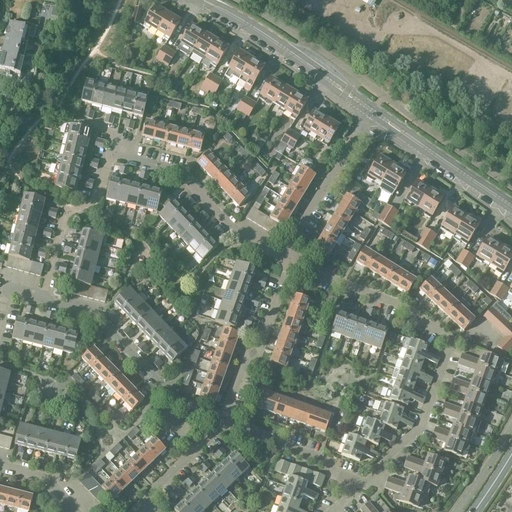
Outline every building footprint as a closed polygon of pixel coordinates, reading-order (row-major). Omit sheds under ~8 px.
[(138,24),(142,9),(135,7),(131,23),(138,24)] [(158,31),(168,14),(166,13),(167,12),(162,8),(161,10),(156,7),(144,27),(149,30),(151,27),(158,31)] [(170,15),(168,14),(158,31),(165,35),(163,38),(168,42),(180,22),(175,18),(176,17),(171,14),(170,15)] [(5,37),(28,43),(30,37),(34,38),(37,27),(25,24),(24,26),(9,22),(5,37)] [(187,46),(193,50),(204,33),(202,32),(203,31),(198,28),(197,29),(192,26),(180,46),(185,49),(187,46)] [(204,33),(193,50),(200,55),(199,58),(203,61),(204,61),(216,41),(214,40),(215,38),(210,35),(209,37),(204,33)] [(1,53),(24,59),(28,43),(5,37),(1,53)] [(204,61),(203,61),(201,64),(209,68),(211,65),(216,68),(228,48),(223,45),(223,44),(219,41),(218,42),(216,41),(204,61)] [(162,63),(170,50),(164,47),(156,59),(162,63)] [(170,50),(162,63),(168,66),(176,54),(170,50)] [(21,75),(24,59),(1,53),(0,58),(0,69),(6,71),(5,74),(10,75),(11,72),(21,75)] [(240,80),(252,60),(250,59),(251,57),(246,54),(245,56),(240,53),(225,77),(230,80),(233,76),(240,80)] [(252,60),(240,80),(247,84),(245,87),(250,91),(264,67),(259,64),(260,62),(255,59),(254,61),(252,60)] [(209,92),(209,91),(217,78),(210,74),(202,88),(209,92)] [(217,78),(209,91),(215,94),(223,82),(217,78)] [(271,106),(273,103),(283,86),(282,85),(283,84),(278,81),(277,82),(271,79),(259,99),(271,106)] [(180,83),(175,80),(170,89),(175,92),(180,83)] [(92,105),(98,84),(87,81),(81,102),(92,105)] [(102,107),(108,86),(98,84),(92,105),(102,107)] [(117,89),(108,86),(102,107),(112,110),(117,89)] [(285,110),(295,93),(294,93),(295,91),(290,88),(289,90),(283,86),(273,103),(280,108),(278,111),(283,114),(285,111),(285,110)] [(122,112),(128,92),(117,89),(112,110),(122,112)] [(138,94),(128,92),(122,112),(132,115),(138,94)] [(297,95),(295,93),(285,110),(285,111),(292,115),(290,118),(295,121),(308,101),(302,98),(303,96),(298,93),(297,95)] [(132,115),(143,118),(148,97),(138,94),(132,115)] [(243,114),(251,101),(245,97),(237,110),(243,114)] [(251,101),(243,114),(249,117),(256,104),(251,101)] [(310,132),(317,136),(327,119),(326,118),(327,117),(321,114),(321,115),(315,112),(303,132),(308,135),(310,132)] [(327,119),(317,136),(324,140),(322,144),(327,147),(340,127),(334,123),(335,122),(330,119),(329,120),(327,119)] [(142,136),(143,136),(154,139),(158,124),(146,121),(142,136)] [(79,128),(75,127),(66,124),(64,135),(68,136),(89,141),(92,131),(80,128),(80,127),(79,127),(79,128)] [(158,124),(154,139),(165,142),(169,127),(158,124)] [(169,127),(165,142),(177,145),(181,130),(169,127)] [(181,130),(177,145),(188,148),(192,133),(181,130)] [(287,146),(295,133),(289,130),(281,143),(287,146)] [(192,133),(188,148),(200,151),(204,137),(192,133)] [(295,133),(287,146),(293,150),(301,137),(295,133)] [(228,142),(232,139),(228,134),(224,138),(228,142)] [(254,146),(259,138),(254,135),(249,143),(254,146)] [(66,146),(86,151),(89,141),(68,136),(66,146)] [(257,149),(260,151),(266,142),(262,140),(257,149)] [(282,155),(287,146),(281,143),(278,148),(280,149),(277,153),(282,155)] [(63,156),(84,161),(86,151),(66,146),(63,156)] [(240,155),(245,151),(241,147),(236,151),(240,155)] [(245,151),(240,155),(245,160),(249,156),(245,151)] [(197,163),(206,172),(217,161),(209,152),(197,163)] [(283,156),(277,153),(274,158),(279,161),(283,156)] [(61,166),(81,171),(84,161),(63,156),(61,166)] [(375,179),(382,184),(393,165),(392,164),(393,163),(387,160),(387,161),(380,157),(367,178),(373,182),(375,179)] [(299,166),(302,167),(312,173),(315,167),(303,159),(299,166)] [(206,172),(214,181),(226,169),(217,161),(206,172)] [(58,176),(79,181),(81,171),(61,166),(56,164),(53,175),(58,176)] [(257,173),(261,168),(257,164),(253,169),(257,173)] [(395,166),(393,165),(382,184),(388,188),(387,190),(393,194),(407,173),(400,169),(401,168),(396,165),(395,166)] [(316,176),(312,173),(302,167),(295,178),(309,186),(316,176)] [(261,168),(257,173),(261,177),(266,173),(261,168)] [(214,181),(222,189),(234,178),(226,169),(214,181)] [(272,177),(277,180),(280,175),(275,172),(272,177)] [(76,192),(79,181),(58,176),(55,187),(76,192)] [(277,180),(272,177),(268,183),(273,186),(277,180)] [(222,189),(231,198),(242,187),(234,178),(222,189)] [(289,188),(303,196),(309,186),(295,178),(289,188)] [(107,199),(117,202),(122,181),(112,179),(107,199)] [(122,181),(117,202),(127,204),(132,184),(122,181)] [(419,208),(431,190),(429,189),(430,188),(424,184),(424,185),(418,182),(404,203),(411,207),(412,204),(419,208)] [(132,184),(127,204),(137,207),(142,187),(132,184)] [(137,207),(147,209),(152,189),(142,187),(137,207)] [(251,195),(242,187),(231,198),(239,207),(251,195)] [(297,207),(303,196),(289,188),(283,198),(297,207)] [(152,189),(147,209),(157,212),(160,198),(162,192),(152,189)] [(432,191),(431,190),(419,208),(426,212),(424,215),(430,219),(444,198),(437,194),(438,193),(433,190),(432,191)] [(160,198),(168,207),(174,201),(166,192),(162,192),(160,198)] [(259,198),(264,201),(267,196),(262,192),(259,198)] [(354,199),(361,203),(368,208),(372,201),(359,193),(354,199)] [(25,195),(22,205),(42,211),(45,200),(25,195)] [(361,203),(354,199),(347,195),(341,205),(355,214),(361,203)] [(264,201),(259,198),(256,203),(261,206),(264,201)] [(297,207),(283,198),(277,209),(290,217),(297,207)] [(192,199),(187,204),(190,207),(195,202),(192,199)] [(181,209),(174,201),(168,207),(159,216),(166,224),(181,209)] [(22,205),(20,215),(40,221),(42,211),(22,205)] [(335,216),(348,224),(355,214),(341,205),(335,216)] [(383,224),(393,208),(387,205),(378,220),(383,224)] [(251,221),(258,211),(252,208),(246,218),(251,221)] [(393,208),(383,224),(389,227),(398,212),(393,208)] [(448,230),(455,235),(467,216),(465,215),(466,214),(460,211),(460,212),(453,208),(440,229),(447,233),(448,230)] [(189,217),(181,209),(166,224),(173,231),(189,217)] [(273,221),(279,224),(284,227),(290,217),(277,209),(270,219),(273,221)] [(201,219),(206,214),(203,211),(198,216),(201,219)] [(258,211),(251,221),(257,225),(263,214),(258,211)] [(372,218),(377,221),(380,215),(375,212),(372,218)] [(206,214),(201,219),(204,223),(209,218),(206,214)] [(262,228),(268,218),(263,214),(257,225),(262,228)] [(20,215),(17,225),(37,231),(40,221),(20,215)] [(328,226),(342,234),(348,224),(335,216),(328,226)] [(467,216),(455,235),(462,239),(460,242),(467,245),(480,224),(473,220),(474,219),(468,216),(468,217),(467,216)] [(196,224),(189,217),(173,231),(181,239),(196,224)] [(267,231),(273,221),(270,219),(268,218),(262,228),(267,231)] [(272,234),(279,224),(273,221),(267,231),(272,234)] [(203,232),(196,224),(181,239),(188,246),(203,232)] [(17,225),(14,235),(34,241),(37,231),(17,225)] [(216,234),(221,229),(218,226),(212,231),(216,234)] [(328,226),(322,236),(336,245),(342,234),(328,226)] [(363,233),(368,236),(371,231),(366,228),(363,233)] [(422,247),(431,232),(425,228),(415,243),(422,247)] [(81,240),(101,245),(104,235),(84,230),(81,240)] [(188,246),(195,254),(210,239),(203,232),(188,246)] [(389,232),(385,237),(391,241),(395,235),(389,232)] [(431,232),(422,247),(427,250),(436,235),(431,232)] [(368,236),(363,233),(359,238),(365,241),(368,236)] [(14,235),(12,245),(32,251),(34,241),(14,235)] [(315,247),(329,255),(336,245),(322,236),(315,247)] [(490,264),(502,246),(500,245),(500,244),(495,240),(494,242),(488,238),(476,259),(482,263),(484,260),(490,264)] [(218,247),(210,239),(195,254),(202,262),(218,247)] [(78,250),(99,256),(101,245),(81,240),(78,250)] [(409,244),(406,250),(412,253),(415,248),(409,244)] [(20,259),(26,260),(29,261),(32,251),(12,245),(9,256),(14,257),(20,259)] [(503,246),(502,246),(490,264),(497,269),(496,271),(502,275),(511,258),(511,252),(508,250),(508,249),(503,245),(503,246)] [(350,254),(355,257),(358,251),(353,248),(350,254)] [(356,263),(366,269),(375,255),(364,249),(356,263)] [(462,265),(469,253),(464,249),(456,262),(462,265)] [(76,261),(96,266),(99,256),(78,250),(76,261)] [(469,253),(462,265),(467,269),(475,256),(469,253)] [(355,257),(350,254),(347,259),(352,262),(355,257)] [(430,257),(425,254),(422,259),(427,262),(430,257)] [(376,275),(385,261),(375,255),(366,269),(376,275)] [(6,267),(11,269),(14,257),(9,256),(7,262),(6,267)] [(17,270),(20,259),(14,257),(11,269),(17,270)] [(60,267),(67,269),(68,265),(69,266),(71,259),(62,257),(60,267)] [(17,270),(23,272),(26,260),(20,259),(17,270)] [(32,262),(29,261),(26,260),(23,272),(29,273),(32,262)] [(73,271),(93,276),(96,266),(76,261),(73,271)] [(376,275),(387,281),(395,267),(385,261),(376,275)] [(29,273),(34,275),(37,263),(32,262),(29,273)] [(37,263),(34,275),(40,276),(43,265),(37,263)] [(233,272),(253,279),(256,270),(237,263),(233,272)] [(448,269),(453,273),(457,269),(452,265),(448,269)] [(387,281),(397,288),(406,274),(395,267),(387,281)] [(457,269),(453,273),(457,277),(461,273),(457,269)] [(85,285),(90,286),(93,276),(73,271),(70,281),(72,282),(79,283),(85,285)] [(230,282),(249,289),(253,279),(233,272),(230,282)] [(406,274),(397,288),(408,294),(416,280),(406,274)] [(429,299),(440,287),(431,279),(420,290),(429,299)] [(466,285),(470,290),(474,285),(470,281),(466,285)] [(76,295),(79,283),(72,282),(69,293),(76,295)] [(246,299),(249,289),(230,282),(226,292),(246,299)] [(497,282),(490,294),(495,298),(503,285),(497,282)] [(82,296),(85,285),(79,283),(76,295),(82,296)] [(87,298),(90,286),(85,285),(82,296),(87,298)] [(474,285),(470,290),(475,294),(479,289),(474,285)] [(503,285),(495,298),(501,301),(509,288),(503,285)] [(90,286),(87,298),(93,299),(96,288),(90,286)] [(438,307),(449,295),(440,287),(429,299),(438,307)] [(96,288),(93,299),(99,301),(102,289),(96,288)] [(114,303),(122,310),(137,296),(130,288),(114,303)] [(102,289),(99,301),(105,303),(108,291),(102,289)] [(246,299),(226,292),(223,301),(242,308),(246,299)] [(306,312),(310,300),(295,295),(291,306),(306,312)] [(447,315),(458,303),(449,295),(438,307),(447,315)] [(129,318),(144,303),(137,296),(122,310),(129,318)] [(326,303),(334,306),(336,300),(328,297),(326,303)] [(483,302),(488,306),(492,302),(487,298),(483,302)] [(455,323),(466,311),(470,308),(461,300),(458,303),(447,315),(455,323)] [(219,311),(239,318),(242,308),(223,301),(219,311)] [(136,326),(151,311),(144,303),(129,318),(136,326)] [(496,304),(492,308),(496,312),(501,316),(505,321),(507,323),(511,318),(496,304)] [(291,306),(287,318),(302,323),(306,312),(291,306)] [(488,321),(496,312),(492,308),(484,317),(488,321)] [(136,326),(143,333),(159,319),(151,311),(136,326)] [(216,321),(235,328),(239,318),(219,311),(216,321)] [(455,323),(464,331),(475,319),(466,311),(455,323)] [(108,317),(111,320),(117,315),(113,312),(108,317)] [(496,312),(488,321),(493,325),(501,316),(496,312)] [(331,332),(332,332),(341,336),(348,316),(339,313),(331,332)] [(117,315),(111,320),(115,324),(120,319),(117,315)] [(351,339),(358,320),(348,316),(341,336),(351,339)] [(497,329),(505,321),(501,316),(493,325),(497,329)] [(12,339),(13,339),(23,341),(28,321),(18,318),(12,339)] [(302,323),(287,318),(283,329),(298,334),(302,323)] [(159,319),(143,333),(151,341),(166,326),(159,319)] [(368,323),(358,320),(351,339),(361,343),(368,323)] [(33,344),(38,324),(28,321),(23,341),(33,344)] [(505,321),(497,329),(502,333),(510,325),(507,323),(505,321)] [(368,323),(361,343),(371,347),(378,327),(368,323)] [(48,326),(38,324),(33,344),(43,347),(48,326)] [(506,338),(511,331),(511,326),(510,325),(502,333),(506,338)] [(48,326),(43,347),(53,349),(58,329),(48,326)] [(158,348),(173,334),(166,326),(151,341),(158,348)] [(122,332),(126,335),(131,330),(128,327),(122,332)] [(388,330),(378,327),(371,347),(381,350),(388,330)] [(63,352),(68,332),(58,329),(53,349),(63,352)] [(220,340),(235,346),(239,334),(224,329),(220,340)] [(279,340),(294,345),(298,334),(283,329),(279,340)] [(131,330),(126,335),(129,339),(135,334),(131,330)] [(79,334),(68,332),(63,352),(73,355),(79,334)] [(158,348),(165,356),(180,341),(173,334),(158,348)] [(502,342),(510,350),(511,348),(511,343),(506,338),(502,342)] [(403,348),(426,357),(430,358),(429,361),(437,364),(439,359),(426,354),(429,347),(406,339),(403,348)] [(216,351),(231,357),(235,346),(220,340),(216,351)] [(279,340),(275,351),(290,357),(294,345),(279,340)] [(180,341),(165,356),(172,363),(188,349),(180,341)] [(137,347),(140,351),(146,345),(142,342),(137,347)] [(510,350),(502,342),(497,346),(506,355),(510,350)] [(146,345),(140,351),(144,354),(149,349),(146,345)] [(90,367),(102,356),(94,348),(82,359),(90,367)] [(422,367),(426,357),(403,348),(399,359),(404,360),(422,367)] [(212,363),(227,368),(231,357),(216,351),(212,363)] [(290,357),(275,351),(271,363),(286,368),(290,357)] [(493,354),(492,357),(482,353),(480,360),(462,354),(460,360),(496,372),(498,374),(500,374),(505,362),(503,361),(504,358),(493,354)] [(110,365),(102,356),(90,367),(99,376),(110,365)] [(151,362),(155,366),(160,361),(157,357),(151,362)] [(418,377),(422,379),(424,376),(424,374),(423,372),(420,371),(422,367),(404,360),(400,370),(418,377)] [(498,374),(496,372),(460,360),(458,365),(476,371),(473,378),(491,385),(494,378),(495,379),(498,374)] [(160,361),(155,366),(158,369),(163,364),(160,361)] [(227,368),(212,363),(208,374),(223,379),(227,368)] [(107,385),(119,373),(110,365),(99,376),(107,385)] [(400,370),(395,369),(392,378),(397,380),(415,387),(417,380),(421,381),(422,379),(418,377),(400,370)] [(10,373),(0,370),(0,381),(8,383),(10,373)] [(119,373),(107,385),(116,393),(127,382),(119,373)] [(75,382),(80,378),(76,374),(71,378),(75,382)] [(204,385),(219,391),(223,379),(208,374),(204,385)] [(80,378),(75,382),(80,387),(84,382),(80,378)] [(491,385),(473,378),(471,385),(453,378),(451,384),(487,397),(489,390),(491,391),(493,386),(494,386),(491,385)] [(411,397),(411,396),(415,387),(397,380),(393,390),(411,397)] [(135,391),(127,382),(116,393),(124,402),(135,391)] [(255,408),(325,433),(331,416),(271,394),(273,388),(263,384),(255,408)] [(487,397),(451,384),(449,390),(467,396),(464,403),(483,409),(485,402),(487,403),(489,398),(490,398),(487,397)] [(215,402),(219,391),(204,385),(200,397),(215,402)] [(414,401),(419,403),(421,397),(417,395),(416,398),(411,396),(411,397),(393,390),(389,400),(407,407),(409,402),(412,403),(414,402),(414,401)] [(93,391),(88,395),(92,399),(97,395),(93,391)] [(135,391),(124,402),(132,411),(144,399),(135,391)] [(97,395),(92,399),(97,404),(101,399),(97,395)] [(405,419),(406,419),(406,418),(405,415),(402,414),(404,410),(381,402),(377,412),(404,422),(405,419)] [(462,409),(445,403),(443,409),(478,422),(478,421),(481,414),(482,415),(485,410),(483,409),(464,403),(462,409)] [(109,416),(113,412),(109,408),(105,412),(109,416)] [(478,421),(478,422),(443,409),(441,414),(458,420),(456,427),(453,426),(471,433),(471,432),(474,433),(474,434),(476,435),(481,422),(478,421)] [(113,412),(109,416),(113,421),(118,417),(113,412)] [(385,426),(396,430),(399,423),(408,427),(410,421),(406,419),(405,419),(404,422),(377,412),(374,422),(385,426)] [(359,428),(363,429),(386,437),(387,434),(383,433),(385,426),(374,422),(363,418),(359,428)] [(25,447),(30,427),(20,424),(15,445),(25,447)] [(451,433),(436,427),(434,433),(466,445),(467,445),(469,438),(471,439),(473,434),(474,434),(474,433),(471,432),(471,433),(453,426),(451,433)] [(25,447),(35,450),(41,430),(30,427),(25,447)] [(131,432),(136,436),(140,432),(136,427),(131,432)] [(391,436),(387,434),(386,437),(363,429),(359,428),(356,438),(367,442),(366,442),(378,446),(380,439),(389,442),(391,436)] [(35,450),(46,453),(51,432),(41,430),(35,450)] [(51,432),(46,453),(56,455),(61,435),(51,432)] [(136,436),(131,432),(127,436),(131,440),(136,436)] [(466,445),(434,433),(432,439),(447,444),(444,451),(462,457),(464,450),(466,451),(469,446),(467,445),(466,445)] [(56,455),(66,458),(71,438),(61,435),(56,455)] [(348,435),(345,445),(367,453),(369,450),(364,449),(366,442),(367,442),(356,438),(348,435)] [(9,450),(12,438),(6,437),(3,448),(9,450)] [(71,438),(66,458),(76,461),(82,440),(71,438)] [(155,438),(146,447),(157,458),(165,450),(155,438)] [(114,448),(118,452),(123,448),(118,444),(114,448)] [(345,445),(341,455),(359,462),(362,455),(371,458),(373,452),(369,450),(367,453),(345,445)] [(221,446),(218,449),(222,454),(226,451),(221,446)] [(148,466),(157,458),(146,447),(137,455),(148,466)] [(118,452),(114,448),(110,452),(114,456),(118,452)] [(227,460),(242,475),(249,467),(235,452),(227,460)] [(139,475),(148,466),(137,455),(129,463),(139,475)] [(407,456),(405,462),(443,476),(444,476),(444,475),(441,474),(444,468),(445,468),(448,464),(448,463),(428,456),(425,463),(422,462),(407,456)] [(96,465),(101,469),(105,464),(101,460),(96,465)] [(220,467),(234,482),(242,475),(227,460),(220,467)] [(280,474),(284,462),(278,460),(274,471),(280,474)] [(206,461),(202,464),(207,469),(211,466),(206,461)] [(286,476),(290,464),(284,462),(280,474),(286,476)] [(419,481),(430,485),(437,487),(439,480),(441,481),(443,476),(405,462),(403,468),(418,473),(418,472),(421,473),(419,480),(419,481)] [(131,483),(139,475),(129,463),(120,472),(131,483)] [(207,469),(202,464),(199,467),(204,472),(207,469)] [(292,478),(296,466),(290,464),(286,476),(289,477),(292,478)] [(101,469),(96,465),(92,468),(97,473),(101,469)] [(298,480),(302,468),(296,466),(292,478),(298,480)] [(212,474),(227,489),(234,482),(220,467),(212,474)] [(303,482),(307,470),(302,468),(298,480),(303,482)] [(313,472),(307,470),(303,482),(308,483),(309,484),(313,472)] [(122,491),(131,483),(120,472),(111,480),(122,491)] [(313,472),(309,484),(315,486),(319,475),(313,472)] [(83,486),(92,477),(88,473),(79,481),(83,486)] [(205,481),(219,497),(227,489),(212,474),(205,481)] [(191,475),(187,478),(192,484),(195,480),(191,475)] [(319,475),(315,486),(321,488),(325,477),(319,475)] [(83,486),(88,490),(96,482),(92,477),(83,486)] [(286,487),(304,493),(308,483),(303,482),(298,480),(292,478),(289,477),(286,487)] [(388,477),(386,483),(424,497),(427,497),(430,490),(428,489),(430,485),(419,481),(419,480),(409,477),(406,484),(403,483),(403,482),(388,477)] [(192,484),(187,478),(184,482),(189,487),(192,484)] [(105,491),(109,495),(113,500),(122,491),(111,480),(103,488),(105,491)] [(197,489),(212,504),(219,497),(205,481),(197,489)] [(92,495),(101,486),(96,482),(88,490),(92,495)] [(422,501),(424,497),(386,483),(384,489),(399,494),(399,493),(402,494),(400,502),(418,508),(420,501),(422,501)] [(96,499),(105,491),(103,488),(101,486),(92,495),(96,499)] [(0,504),(6,506),(10,490),(0,487),(0,504)] [(282,497),(301,503),(302,499),(307,501),(308,498),(312,500),(314,494),(309,492),(308,495),(304,494),(304,493),(286,487),(282,497)] [(190,496),(204,511),(212,504),(197,489),(190,496)] [(17,509),(21,493),(10,490),(6,506),(17,509)] [(176,490),(172,493),(177,498),(180,495),(176,490)] [(100,504),(109,495),(105,491),(96,499),(100,504)] [(21,493),(17,509),(28,511),(33,497),(21,493)] [(177,498),(172,493),(169,496),(174,501),(177,498)] [(190,496),(182,503),(190,511),(203,511),(204,511),(190,496)] [(279,507),(293,511),(297,511),(301,503),(282,497),(279,507)] [(386,511),(377,511),(369,501),(364,506),(369,511),(386,511)] [(190,511),(182,503),(174,510),(175,511),(190,511)]
